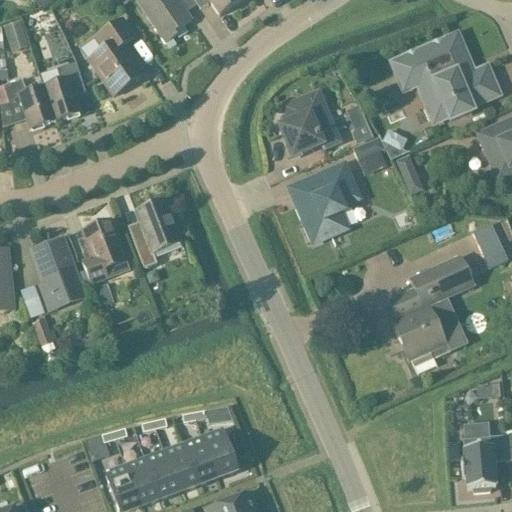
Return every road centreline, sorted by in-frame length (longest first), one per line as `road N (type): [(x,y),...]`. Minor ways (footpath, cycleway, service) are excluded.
road 1 (tertiary): [(361,511),(229,207),(212,142)]
road 2 (residential): [(212,142),(57,200),(0,206)]
road 3 (tertiary): [(212,142),(239,69),(322,0)]
